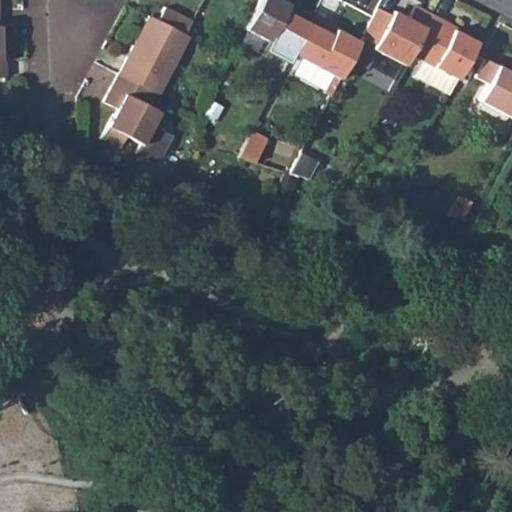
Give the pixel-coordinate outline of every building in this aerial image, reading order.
[(274,0),(262,0),(246,30),(295,56),(315,18),(301,10),(299,13),(274,0)] [(160,23),(186,37),(194,24),(167,9),(160,23)] [(375,45),(372,50),(406,68),(411,58),(433,18),(416,9),(407,24),(379,10),(378,12),(373,20),(372,20),(362,38),(375,45)] [(160,95),(190,39),(186,37),(160,23),(150,18),(119,74),(160,95)] [(358,46),(327,29),(330,25),(315,18),(295,56),(340,81),(358,46)] [(411,58),(458,84),(478,48),(445,30),(447,26),(433,18),(411,58)] [(8,59),(3,59),(2,25),(0,25),(0,76),(9,76),(8,59)] [(511,74),(487,62),(478,80),(490,86),(481,103),(511,120),(511,118),(511,74)] [(160,95),(119,74),(111,89),(126,97),(105,138),(145,159),(166,118),(151,110),(160,95)] [(254,132),(239,158),(256,163),(268,140),(254,132)] [(462,221),(472,204),(458,197),(447,216),(462,221)]
